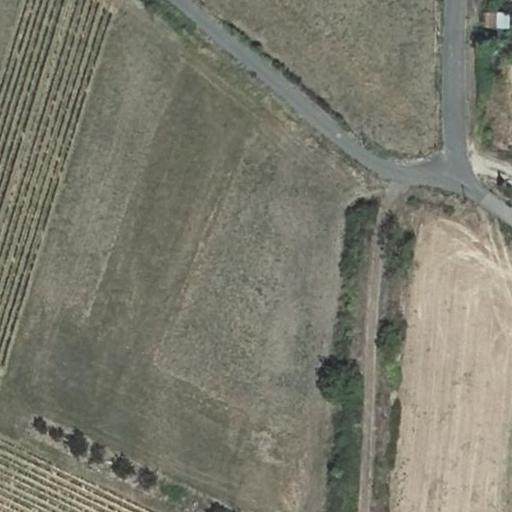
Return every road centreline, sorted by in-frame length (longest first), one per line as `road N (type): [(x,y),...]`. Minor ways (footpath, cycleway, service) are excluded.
road 1 (unclassified): [(178,0),(342,144),(399,172),(452,177)]
road 2 (unclassified): [(450,0),(452,177)]
